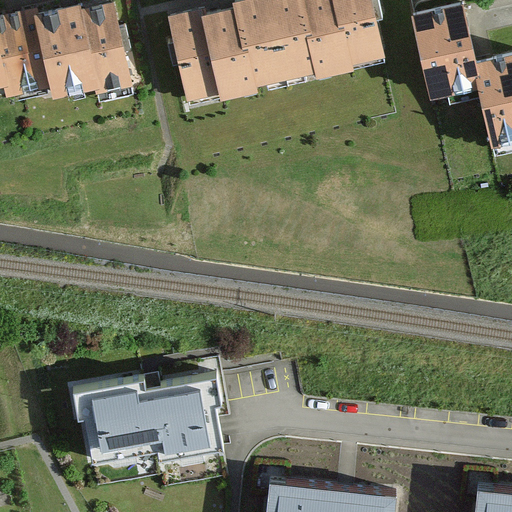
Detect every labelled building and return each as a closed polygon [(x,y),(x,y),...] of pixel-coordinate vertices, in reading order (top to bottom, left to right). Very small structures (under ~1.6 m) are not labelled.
[(0,87),(15,84),(18,97),(57,89),(59,102),(138,86),(120,0),(83,0),(0,17),(0,87)] [(244,0),(219,6),(164,20),(185,107),(396,56),(382,0),(244,0)] [(437,108),(488,97),(471,19),(468,7),(418,19),(437,108)] [(504,159),(511,157),(511,63),(492,68),(484,70),(504,159)] [(95,390),(108,453),(177,439),(180,452),(230,442),(218,385),(151,399),(147,380),(95,390)] [(279,473),(274,511),(406,511),(409,489),(279,473)] [(511,511),(511,486),(492,484),(488,511),(511,511)]
